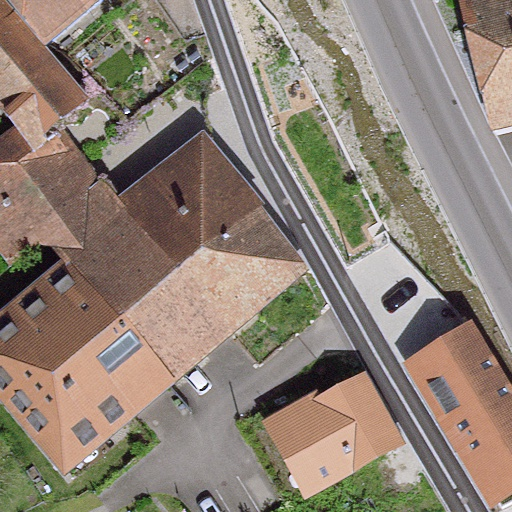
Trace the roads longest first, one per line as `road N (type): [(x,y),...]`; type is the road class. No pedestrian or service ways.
road 1 (residential): [(461,511),(259,152),(205,0)]
road 2 (tertiary): [(511,258),(389,0)]
